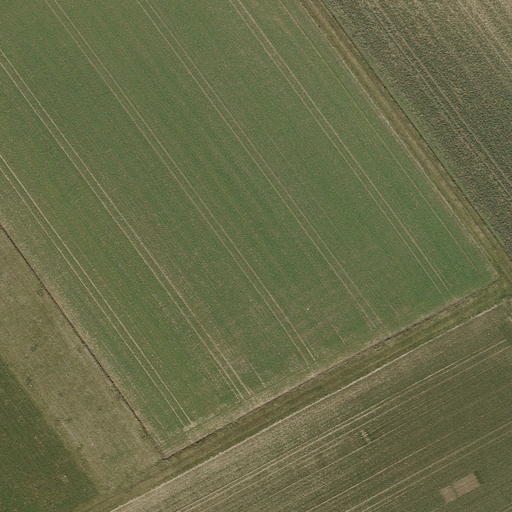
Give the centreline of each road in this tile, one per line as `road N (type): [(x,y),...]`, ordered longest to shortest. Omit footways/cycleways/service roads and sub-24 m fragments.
road 1 (track): [(511,288),(89,511)]
road 2 (track): [(511,273),(310,0)]
